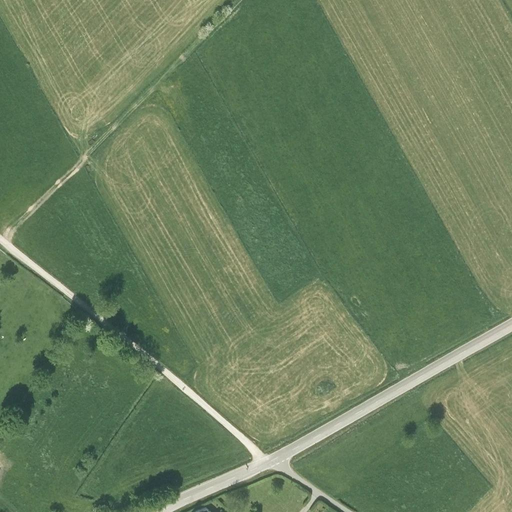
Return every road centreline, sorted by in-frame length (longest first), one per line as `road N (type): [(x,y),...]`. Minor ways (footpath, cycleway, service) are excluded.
road 1 (track): [(0,238),(268,462)]
road 2 (track): [(4,242),(240,0)]
road 3 (tertiary): [(511,324),(268,462)]
road 4 (tertiary): [(268,462),(159,511)]
